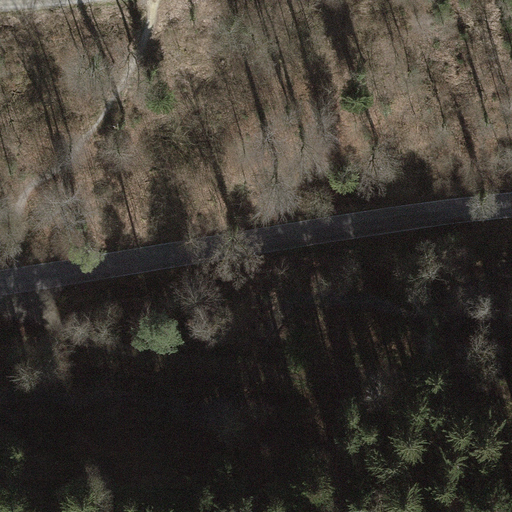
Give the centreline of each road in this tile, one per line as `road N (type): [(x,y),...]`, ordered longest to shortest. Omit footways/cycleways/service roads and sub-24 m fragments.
road 1 (track): [(511,393),(376,375),(272,372),(96,343),(32,307),(21,205),(34,182),(89,134),(159,0)]
road 2 (tertiary): [(0,283),(309,228),(511,206)]
